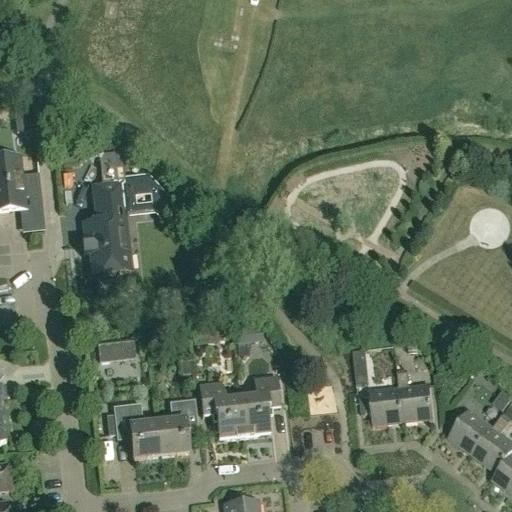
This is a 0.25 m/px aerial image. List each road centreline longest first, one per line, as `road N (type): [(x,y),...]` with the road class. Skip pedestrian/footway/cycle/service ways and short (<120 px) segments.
road 1 (residential): [(75,509),(44,271)]
road 2 (residential): [(293,467),(210,479),(189,498),(75,509)]
road 3 (residential): [(411,490),(356,494),(336,464),(293,467)]
